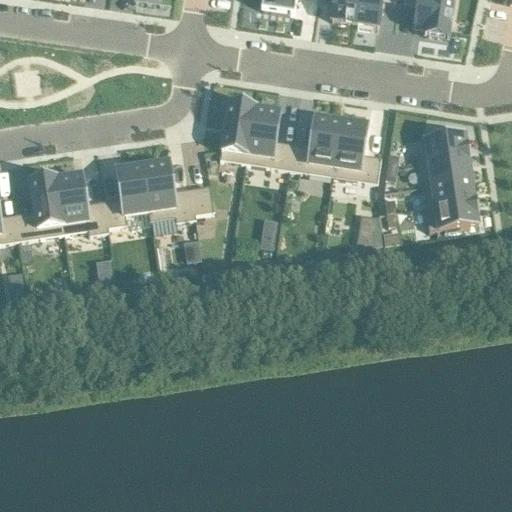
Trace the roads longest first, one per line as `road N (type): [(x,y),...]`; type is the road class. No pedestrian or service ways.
road 1 (residential): [(504,93),(475,96),(189,51)]
road 2 (residential): [(0,141),(178,110),(189,51)]
road 3 (residential): [(189,51),(0,24)]
